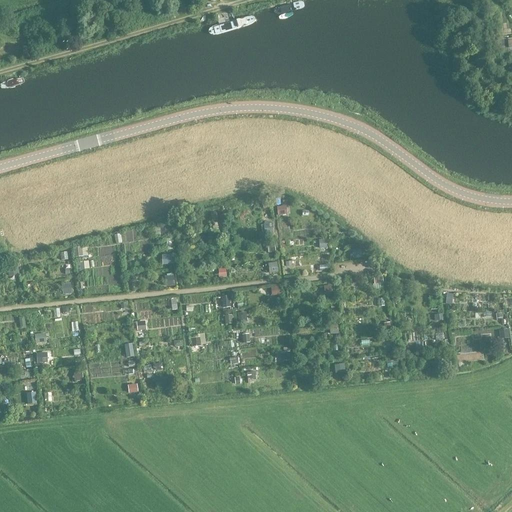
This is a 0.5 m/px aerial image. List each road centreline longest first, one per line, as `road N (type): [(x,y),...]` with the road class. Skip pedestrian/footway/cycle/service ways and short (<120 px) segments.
road 1 (tertiary): [(0,168),(251,108),(350,125),(450,187),(511,202)]
road 2 (track): [(374,267),(0,309)]
road 3 (unclassified): [(0,69),(247,0)]
